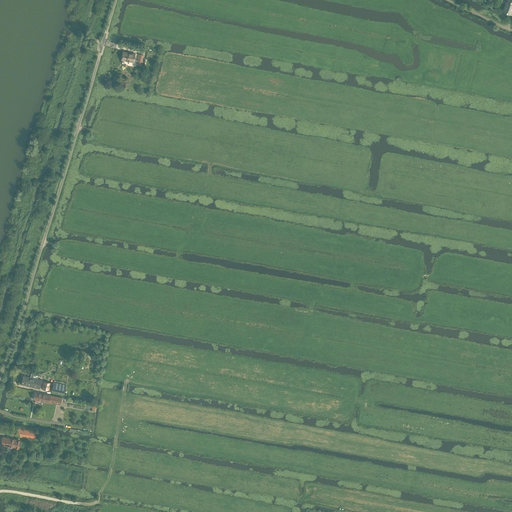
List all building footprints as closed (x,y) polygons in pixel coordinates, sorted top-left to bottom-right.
[(511,0),(506,0),(503,11),(511,14),(511,11),(511,0)] [(122,52),(121,60),(133,62),(134,61),(137,62),(137,64),(141,65),(143,55),(139,54),(137,60),(134,60),(135,54),(131,53),(130,54),(122,52)] [(37,379),(38,375),(31,373),(30,377),(23,375),(21,384),(39,389),(42,380),(37,379)] [(49,390),(51,383),(43,381),(41,389),(49,390)] [(64,394),(66,385),(53,382),(51,391),(64,394)] [(60,404),(62,397),(50,395),(35,392),(33,399),(35,399),(35,403),(38,403),(38,400),(49,402),(60,404)] [(35,439),(36,431),(17,428),(16,435),(35,439)] [(19,448),(21,440),(2,436),(0,445),(8,446),(7,450),(12,451),(13,447),(19,448)]
